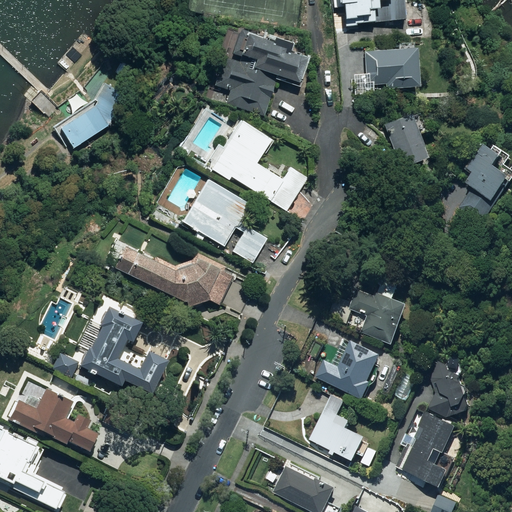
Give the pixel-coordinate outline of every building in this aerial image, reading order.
[(326,0),(326,5),(344,7),(342,25),(360,26),(361,20),(386,23),(386,20),(405,21),(406,9),(404,9),(405,0),(326,0)] [(310,55),(229,25),(213,68),(221,72),(216,86),(229,91),(226,100),(264,114),(278,76),(299,84),(310,55)] [(417,48),(366,51),(367,73),(353,74),(353,78),(352,78),(353,95),(375,94),(374,84),(387,83),(387,88),(419,87),(417,48)] [(125,94),(104,83),(95,99),(97,101),(95,105),(61,127),(74,148),(108,126),(114,115),(116,110),(125,94)] [(61,108),(42,90),(31,101),(51,119),(61,108)] [(413,116),(386,126),(401,166),(428,156),(413,116)] [(282,179),(257,162),(273,139),(243,119),(239,126),(232,121),(220,139),(228,144),(211,169),(229,181),(232,176),(286,212),(308,179),(290,167),(282,179)] [(494,149),(488,144),(469,169),(475,173),(469,180),(495,199),(511,176),(511,173),(500,164),(509,153),(498,144),(494,149)] [(240,221),(250,204),(208,179),(182,222),(197,231),(194,236),(203,241),(206,237),(251,264),(267,238),(240,221)] [(499,206),(471,187),(455,211),(484,229),(499,206)] [(125,247),(115,267),(186,302),(188,306),(210,299),(208,292),(219,270),(225,274),(212,301),(219,305),(233,276),(224,270),(225,266),(196,252),(192,259),(175,265),(156,257),(155,260),(125,247)] [(369,316),(363,332),(394,344),(410,303),(395,297),(400,284),(386,279),(380,292),(378,291),(376,296),(359,289),(351,309),(369,316)] [(141,322),(108,306),(99,326),(101,326),(91,347),(89,346),(79,366),(121,385),(123,379),(152,392),(168,359),(148,350),(139,368),(118,358),(127,339),(132,342),(141,322)] [(325,359),(317,376),(364,399),(373,381),(370,380),(382,354),(353,340),(340,366),(325,359)] [(79,361),(60,352),(51,369),(71,378),(79,361)] [(438,392),(430,408),(449,416),(466,411),(469,392),(465,382),(463,381),(461,378),(463,375),(452,369),(448,363),(441,360),(433,376),(438,392)] [(10,416),(9,419),(43,436),(45,433),(66,443),(68,441),(89,451),(98,433),(87,428),(91,420),(78,413),(74,421),(65,417),(73,401),(46,387),(36,408),(19,399),(17,402),(15,401),(8,415),(10,416)] [(323,414),(311,439),(355,460),(367,436),(348,427),(351,420),(339,414),(346,400),(333,394),(323,414)] [(413,444),(402,468),(443,486),(450,469),(449,468),(454,455),(446,451),(458,425),(427,411),(426,412),(419,408),(402,444),(408,446),(410,443),(413,444)] [(0,481),(55,508),(56,506),(59,507),(65,494),(63,492),(63,491),(60,489),(61,486),(34,473),(33,476),(23,471),(38,441),(28,436),(26,440),(22,439),(23,436),(14,432),(13,434),(8,431),(9,428),(0,423),(0,481)] [(287,466),(275,492),(316,511),(325,511),(338,487),(317,477),(316,480),(287,466)] [(453,511),(458,502),(439,493),(429,511),(453,511)]
